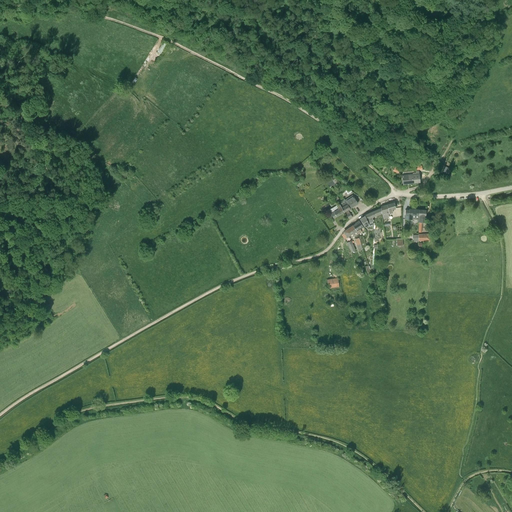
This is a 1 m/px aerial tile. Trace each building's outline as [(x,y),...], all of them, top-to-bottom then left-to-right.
[(164,41),(157,51),(161,54),(164,49),(167,44),(168,43),(165,42),(164,41)] [(430,159),(427,164),(425,168),(429,171),(435,162),(430,159)] [(439,167),(449,173),(451,170),(441,164),(439,167)] [(420,182),(419,174),(416,174),(413,174),(402,176),(403,184),(420,182)] [(358,203),(355,199),(353,195),(345,200),(345,199),(344,199),(350,208),(358,203)] [(344,211),(350,208),(344,199),(341,202),(341,203),(339,203),(340,204),(344,211)] [(333,218),(344,212),(340,204),(339,203),(329,210),(331,213),(333,218)] [(396,209),(395,208),(394,203),(387,205),(381,207),(381,206),(381,208),(381,213),(382,213),(383,219),(384,219),(389,218),(388,213),(393,212),(393,210),(396,209)] [(368,223),(372,221),(374,221),(372,218),(381,214),(381,213),(381,208),(364,215),(365,216),(368,223)] [(412,219),(413,215),(419,215),(419,210),(409,209),(409,210),(405,210),(405,219),(412,219)] [(373,225),(373,223),(372,221),(368,223),(365,216),(360,219),(363,223),(365,227),(367,230),(373,229),(373,225)] [(363,227),(362,225),(359,221),(356,223),(356,224),(353,226),(356,231),(358,235),(362,232),(360,229),(363,227)] [(358,235),(356,231),(353,226),(344,232),(347,237),(351,234),(352,233),(354,237),(358,235)] [(430,240),(430,233),(418,234),(418,235),(412,235),(413,240),(413,242),(419,241),(430,240)] [(354,242),(352,243),(351,241),(347,243),(351,252),(353,252),(353,254),(357,252),(356,250),(357,249),(354,242)] [(361,268),(364,267),(362,263),(357,265),(360,271),(362,275),(366,273),(364,269),(363,270),(363,269),(362,269),(361,268)] [(327,280),(328,285),(328,288),(329,288),(339,287),(338,283),(337,278),(327,280)]
